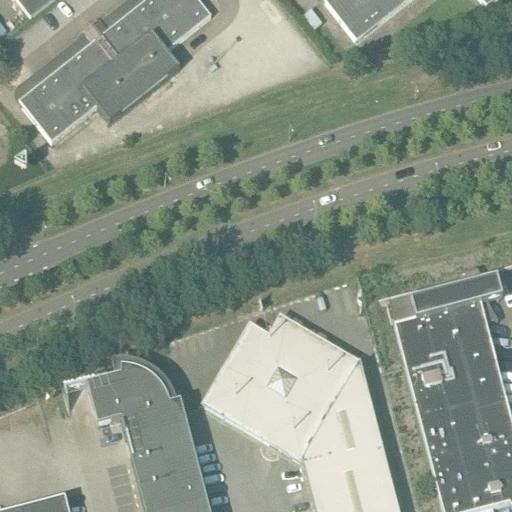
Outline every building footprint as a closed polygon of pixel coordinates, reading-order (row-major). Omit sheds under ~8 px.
[(10,0),(14,4),(15,2),(30,21),(56,0),(10,0)] [(87,51),(18,105),(51,147),(96,111),(109,128),(179,72),(176,69),(165,56),(210,20),(194,0),(150,0),(109,33),(108,44),(98,53),(87,51)] [(479,0),(487,10),(500,0),(328,0),(323,4),(356,45),(413,0),(479,0)] [(313,35),(323,28),(311,12),(301,19),(313,35)] [(394,329),(441,511),(491,511),(509,507),(510,511),(511,511),(511,430),(510,422),(511,421),(511,404),(506,406),(485,328),(487,328),(486,327),(497,324),(488,307),(502,304),(495,278),(482,282),(477,273),(456,278),(459,288),(388,306),(389,311),(387,311),(391,326),(392,325),(394,329)] [(301,466),(301,467),(312,511),(396,511),(359,367),(358,369),(280,324),(269,343),(250,331),(204,409),(301,466)] [(120,381),(86,390),(97,431),(120,425),(142,511),(206,511),(180,407),(169,410),(168,406),(166,402),(164,398),(162,395),(159,391),(156,388),(153,385),(150,382),(146,380),(142,378),(138,376),(134,375),(129,374),(125,373),(120,373),(120,381)] [(66,511),(64,503),(27,511),(66,511)]
